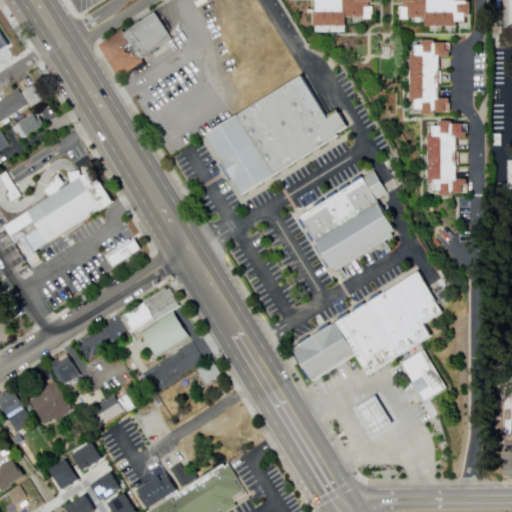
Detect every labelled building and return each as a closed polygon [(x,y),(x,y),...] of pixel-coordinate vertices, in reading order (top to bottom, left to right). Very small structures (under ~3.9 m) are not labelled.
[(324,0),(324,11),(322,11),(322,27),(353,27),(353,18),(369,18),(369,20),(378,20),(378,15),(379,15),(379,8),(375,8),(375,2),(381,2),(381,0),(324,0)] [(406,0),(406,2),(409,2),(409,8),(413,8),(413,18),(433,18),(433,27),(465,27),(465,22),(474,22),(474,16),(479,16),(479,1),(477,1),(477,0),(406,0)] [(126,35),(157,16),(173,41),(143,61),(145,64),(121,80),(101,48),(124,33),(126,35)] [(458,57),(447,58),(448,100),(458,99),(458,106),(454,106),(454,112),(444,112),(444,116),(430,117),(430,111),(424,111),(424,101),(418,102),(417,85),(420,85),(419,72),(417,72),(416,55),(423,54),(423,46),(428,46),(428,41),(443,41),(443,44),(453,43),(453,52),(458,51),(458,57)] [(347,114),(355,127),(345,133),(347,137),(249,198),(211,137),(310,76),(337,120),(347,114)] [(0,105),(23,91),(33,106),(0,126),(0,105)] [(38,114),(42,120),(44,118),(49,125),(46,127),(47,128),(27,141),(18,128),(38,114)] [(471,187),(471,194),(458,194),(458,198),(446,198),(446,192),(439,192),(439,182),(434,182),(434,166),(436,166),(436,152),(435,152),(434,137),(442,137),(441,127),(447,127),(447,122),(460,122),(460,126),(471,125),(471,132),(476,132),(476,139),(464,139),(465,180),(475,180),(475,187),(471,187)] [(0,134),(4,132),(14,146),(4,153),(5,155),(0,158),(0,134)] [(120,202),(50,245),(35,253),(26,237),(39,229),(35,222),(11,236),(6,226),(100,170),(120,202)] [(6,195),(11,202),(22,195),(7,172),(0,176),(10,193),(6,195)] [(381,172),(394,194),(386,199),(387,200),(385,202),(405,235),(341,275),(306,219),(381,172)] [(136,239),(108,257),(115,268),(143,249),(136,239)] [(431,273),(454,312),(435,324),(442,336),(374,377),(361,357),(322,380),(304,350),(431,273)] [(126,318),(171,290),(173,292),(176,290),(182,299),(181,300),(186,308),(158,325),(156,323),(136,335),(135,333),(126,318)] [(146,335),(178,313),(195,338),(162,360),(146,335)] [(405,365),(431,348),(455,389),(432,402),(405,365)] [(72,357),(85,378),(68,388),(56,367),(72,357)] [(195,370),(203,385),(219,376),(211,362),(195,370)] [(202,375),(216,365),(226,378),(212,388),(202,375)] [(60,383),(76,408),(75,409),(76,411),(57,423),(55,421),(48,425),(35,404),(50,394),(47,391),(60,383)] [(130,393),(138,388),(144,398),(136,402),(130,393)] [(17,391),(32,414),(16,425),(1,402),(5,398),(4,397),(11,392),(12,394),(17,391)] [(105,405),(120,396),(129,411),(115,421),(105,405)] [(124,402),(132,397),(139,409),(132,413),(124,402)] [(364,410),(384,398),(401,425),(381,437),(364,410)] [(202,431),(191,413),(161,430),(171,449),(202,431)] [(67,452),(89,437),(101,454),(79,470),(67,452)] [(47,466),(63,456),(75,477),(59,487),(47,466)] [(20,461),(31,477),(6,493),(0,484),(0,479),(5,477),(3,473),(20,461)] [(152,511),(151,509),(206,475),(227,461),(229,464),(232,461),(241,475),(239,476),(246,488),(236,495),(240,502),(228,510),(226,506),(215,511),(213,511),(213,510),(209,511),(152,511)] [(176,474),(195,462),(203,475),(184,487),(176,474)] [(89,480),(107,469),(118,486),(100,497),(89,480)] [(139,488),(156,478),(168,471),(170,475),(179,489),(151,507),(139,488)] [(20,507),(13,496),(25,488),(32,499),(20,507)] [(109,511),(103,502),(120,491),(132,509),(127,511),(109,511)] [(68,511),(64,504),(83,492),(92,507),(83,511),(68,511)]
